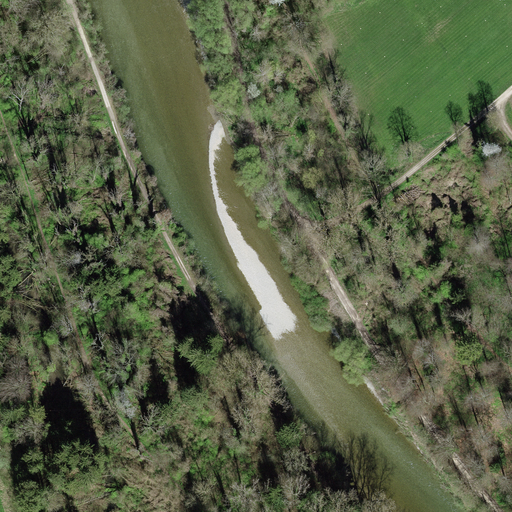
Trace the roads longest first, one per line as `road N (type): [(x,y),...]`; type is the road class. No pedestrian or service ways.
road 1 (track): [(69,0),(122,143),(194,291),(347,511)]
road 2 (track): [(310,233),(396,391),(506,511)]
road 3 (track): [(226,0),(259,147),(310,233)]
road 4 (track): [(511,91),(379,195),(310,233)]
